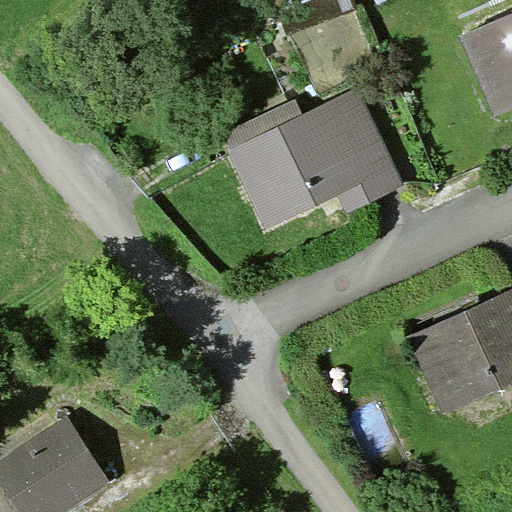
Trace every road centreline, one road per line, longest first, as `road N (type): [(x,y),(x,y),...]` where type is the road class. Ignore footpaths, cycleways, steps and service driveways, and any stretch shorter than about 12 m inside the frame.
road 1 (residential): [(208,332),(511,204)]
road 2 (residential): [(208,332),(0,92)]
road 3 (residential): [(340,511),(208,332)]
